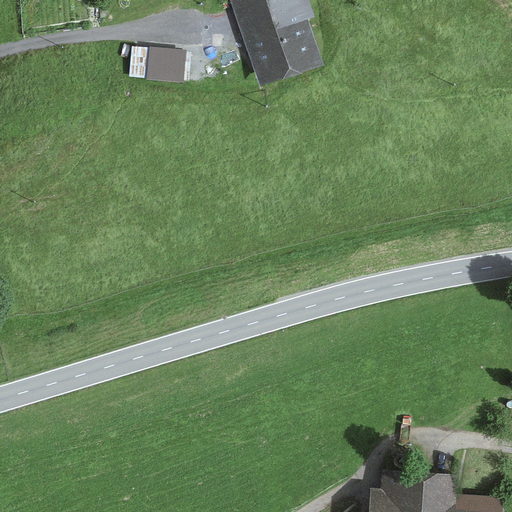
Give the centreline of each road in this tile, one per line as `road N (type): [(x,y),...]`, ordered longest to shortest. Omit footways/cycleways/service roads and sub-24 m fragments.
road 1 (tertiary): [(0,398),(339,298),(511,264)]
road 2 (track): [(322,511),(358,494),(406,442),(444,439),(511,451)]
